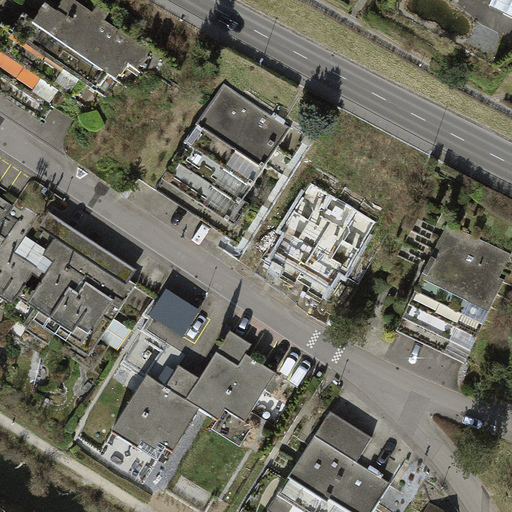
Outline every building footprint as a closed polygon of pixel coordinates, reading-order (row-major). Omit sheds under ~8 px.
[(511,0),(493,0),(491,6),(511,16),(511,0)] [(153,52),(67,1),(57,17),(46,10),(23,48),(10,40),(1,54),(0,53),(0,97),(25,112),(35,96),(45,102),(56,84),(71,93),(81,76),(95,84),(102,72),(116,80),(126,63),(141,72),(153,52)] [(292,130),(225,88),(170,174),(236,216),(292,130)] [(377,223),(311,185),(264,265),(330,303),(377,223)] [(136,273),(0,187),(0,293),(88,349),(136,273)] [(511,268),(511,250),(451,222),(399,332),(468,363),(511,268)] [(186,334),(204,304),(169,283),(151,313),(186,334)] [(280,370),(228,339),(202,383),(181,370),(170,388),(147,374),(110,434),(166,468),(202,408),(242,432),(280,370)] [(372,440),(333,414),(270,511),(271,511),(376,511),(393,486),(357,463),(372,440)]
